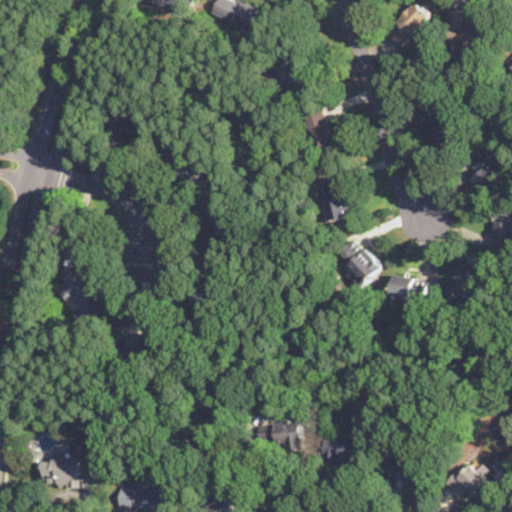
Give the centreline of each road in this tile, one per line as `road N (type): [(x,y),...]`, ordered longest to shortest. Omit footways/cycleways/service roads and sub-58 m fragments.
road 1 (residential): [(0,350),(29,208),(94,0)]
road 2 (residential): [(329,0),(365,57),(391,159),(423,220)]
road 3 (residential): [(151,261),(141,216),(101,187),(0,158)]
